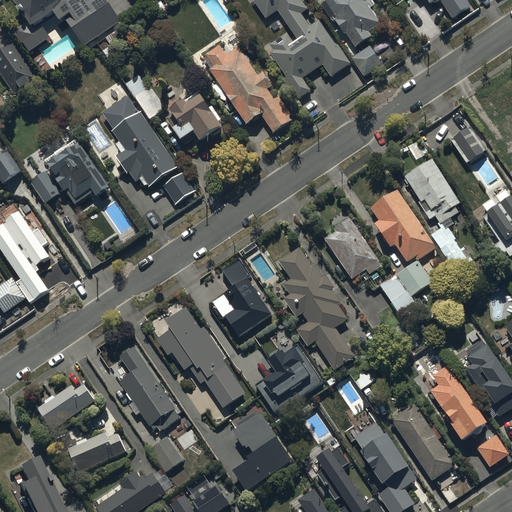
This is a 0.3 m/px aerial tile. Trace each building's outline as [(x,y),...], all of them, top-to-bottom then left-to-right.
[(15,0),(30,24),(54,9),(62,23),(67,19),(85,47),(122,24),(107,0),(15,0)] [(309,9),(302,0),(253,0),(267,19),(278,11),(287,24),(296,36),(292,39),(275,51),(271,54),(294,86),(302,98),(312,91),(304,79),(319,69),(323,66),(331,78),(350,64),(319,20),(311,26),(302,13),(309,9)] [(372,36),(370,33),(382,24),(369,7),(377,1),(375,0),(324,0),(326,2),(321,5),(333,23),(338,20),(357,47),(372,36)] [(442,0),(441,1),(454,20),(472,7),(467,0),(442,0)] [(270,44),(275,51),(292,39),(287,33),(270,44)] [(0,52),(0,69),(16,95),(38,80),(15,43),(0,52)] [(279,104),(269,90),(273,86),(263,72),(259,75),(240,48),(228,56),(220,45),(206,55),(214,66),(208,70),(248,126),(262,116),(275,134),(292,122),(279,104)] [(384,67),(370,47),(352,59),(367,80),(384,67)] [(127,85),(152,120),(168,109),(143,74),(127,85)] [(166,119),(183,143),(196,134),(202,143),(224,128),(217,118),(201,95),(188,104),(185,100),(170,111),(173,115),(166,119)] [(153,186),(177,169),(126,97),(102,114),(128,151),(119,157),(136,182),(145,176),(153,186)] [(511,111),(500,120),(511,137),(511,111)] [(471,130),(455,141),(471,165),(488,154),(471,130)] [(48,165),(77,206),(94,193),(97,198),(111,188),(108,184),(79,143),(48,165)] [(9,150),(2,154),(0,150),(0,184),(2,187),(24,172),(9,150)] [(444,226),(446,229),(432,238),(456,276),(475,264),(465,249),(461,252),(455,243),(457,242),(450,230),(455,226),(452,221),(460,216),(456,209),(461,206),(434,163),(407,180),(422,205),(420,207),(431,223),(437,219),(442,227),(444,226)] [(29,182),(46,205),(62,194),(46,171),(29,182)] [(163,187),(176,206),(197,192),(183,173),(163,187)] [(511,201),(506,194),(497,200),(502,208),(498,210),(493,202),(483,209),(489,218),(488,219),(506,247),(511,243),(511,201)] [(437,251),(399,195),(372,213),(380,224),(376,227),(393,251),(397,248),(409,267),(417,261),(419,263),(437,251)] [(0,226),(0,249),(15,272),(48,250),(27,219),(22,212),(19,206),(0,218),(0,226),(0,227),(0,226)] [(380,265),(351,222),(335,233),(337,235),(326,243),(354,283),(360,278),(361,280),(369,275),(371,277),(381,270),(379,266),(380,265)] [(312,268),(300,251),(280,265),(291,282),(285,286),(293,298),(285,303),(297,321),(304,317),(309,325),(299,332),(310,349),(317,345),(336,373),(356,360),(336,331),(350,322),(340,308),(342,307),(333,293),(336,291),(327,279),(325,280),(316,266),(312,268)] [(238,259),(222,270),(233,286),(223,293),(234,309),(225,316),(239,337),(272,314),(247,278),(250,276),(238,259)] [(420,264),(398,278),(397,276),(381,287),(400,316),(416,306),(412,299),(434,285),(420,264)] [(22,281),(36,302),(57,288),(44,267),(22,281)] [(0,285),(0,305),(6,314),(27,300),(12,277),(0,285)] [(202,334),(188,312),(167,325),(172,333),(158,342),(169,359),(174,356),(187,376),(192,372),(202,388),(206,385),(223,410),(245,396),(223,363),(226,361),(207,331),(202,334)] [(405,325),(390,334),(395,342),(410,333),(405,325)] [(233,338),(228,332),(215,341),(227,358),(236,351),(229,342),(233,338)] [(282,349),(267,359),(275,371),(256,384),(276,414),(323,383),(297,345),(285,353),(282,349)] [(467,373),(500,421),(511,412),(511,382),(487,347),(469,359),(475,367),(467,373)] [(124,355),(125,357),(122,360),(134,378),(122,386),(154,433),(159,430),(161,434),(183,420),(165,394),(168,392),(163,385),(160,387),(135,351),(131,353),(130,351),(124,355)] [(353,378),(362,392),(377,382),(368,368),(353,378)] [(490,430),(449,369),(434,379),(441,389),(432,395),(455,428),(453,429),(465,447),(490,430)] [(95,404),(84,387),(76,393),(73,389),(56,400),(55,398),(45,404),(46,406),(38,411),(45,422),(44,423),(51,434),(95,404)] [(213,405),(207,410),(218,426),(224,422),(213,405)] [(432,432),(416,408),(391,424),(433,485),(457,469),(439,443),(443,441),(435,430),(432,432)] [(293,464),(261,416),(259,418),(257,415),(238,428),(240,431),(236,434),(238,437),(236,438),(245,451),(247,450),(248,453),(250,452),(254,458),(248,462),(250,465),(235,475),(248,494),(293,464)] [(387,441),(377,426),(356,440),(366,455),(364,457),(388,493),(380,499),(389,511),(408,511),(416,507),(405,491),(419,482),(390,439),(387,441)] [(109,440),(106,434),(68,449),(79,474),(126,456),(119,436),(109,440)] [(509,457),(496,438),(477,451),(490,470),(509,457)] [(185,463),(169,441),(151,453),(167,476),(185,463)] [(349,463),(338,447),(332,451),(329,448),(316,458),(323,469),(317,474),(335,500),(341,496),(347,505),(339,511),(340,511),(383,511),(374,499),(367,504),(342,468),(349,463)] [(38,460),(20,469),(26,482),(20,485),(33,511),(83,511),(79,503),(63,511),(38,460)] [(143,511),(168,495),(154,475),(144,482),(142,479),(140,481),(138,478),(121,489),(123,492),(96,511),(143,511)] [(225,511),(232,508),(216,486),(191,504),(184,495),(169,506),(173,511),(225,511)] [(330,511),(315,491),(299,502),(305,511),(330,511)]
